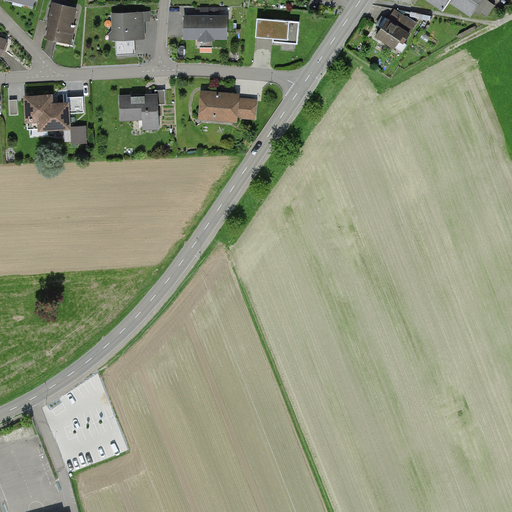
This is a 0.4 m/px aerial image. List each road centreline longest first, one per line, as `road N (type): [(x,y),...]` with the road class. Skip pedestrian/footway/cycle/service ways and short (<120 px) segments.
road 1 (tertiary): [(0,415),(79,368),(128,326),(302,88)]
road 2 (residential): [(160,70),(280,76),(302,88)]
